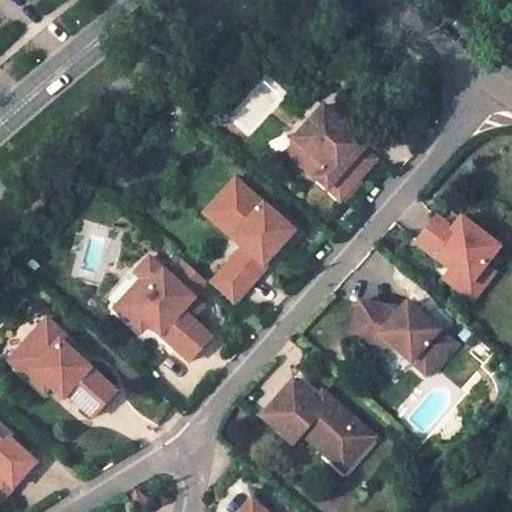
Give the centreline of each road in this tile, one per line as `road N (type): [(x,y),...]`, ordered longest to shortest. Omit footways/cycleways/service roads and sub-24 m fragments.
road 1 (residential): [(194,428),(496,81)]
road 2 (tertiary): [(14,116),(150,0)]
road 3 (residential): [(65,511),(194,428)]
road 4 (unclassified): [(376,0),(496,81)]
